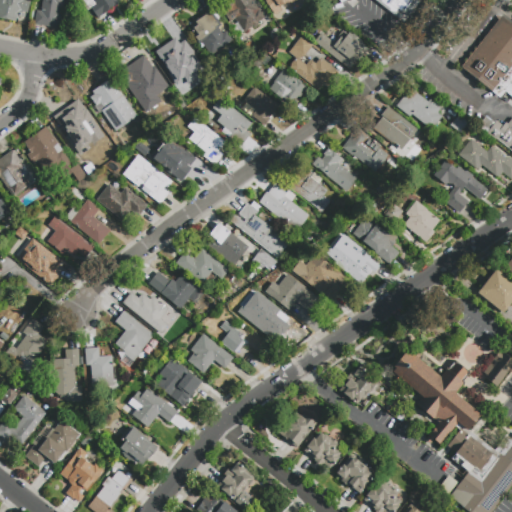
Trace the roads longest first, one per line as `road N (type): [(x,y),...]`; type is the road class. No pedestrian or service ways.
road 1 (residential): [(75,307),(181,219),(399,67),(443,14)]
road 2 (residential): [(431,278),(225,426),(153,511)]
road 3 (residential): [(0,47),(59,57),(93,53),(175,0)]
road 4 (residential): [(225,426),(328,511)]
